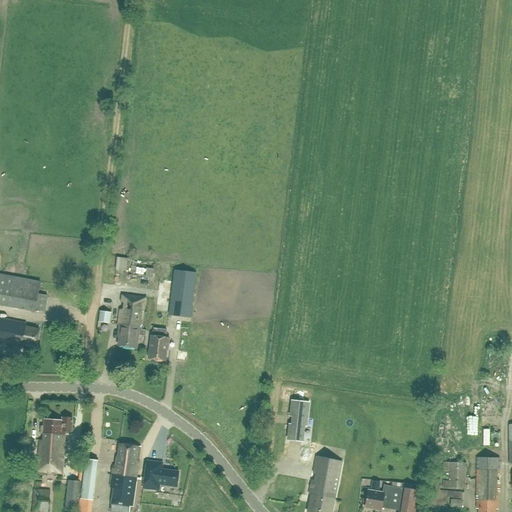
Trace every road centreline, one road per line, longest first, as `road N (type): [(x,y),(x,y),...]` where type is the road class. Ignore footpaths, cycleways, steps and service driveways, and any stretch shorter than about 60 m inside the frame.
road 1 (track): [(79,386),(130,0)]
road 2 (tertiary): [(261,511),(206,444),(138,398),(109,388),(0,386)]
